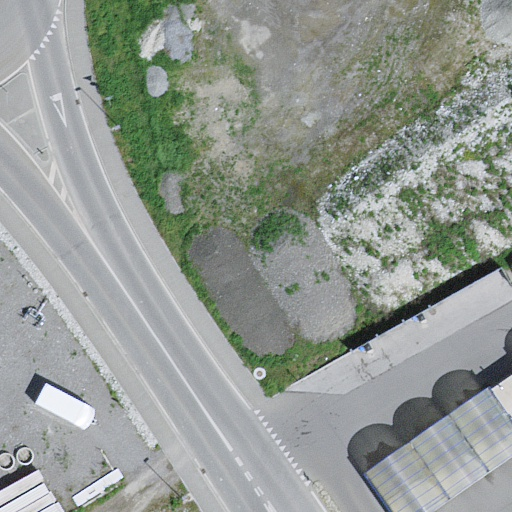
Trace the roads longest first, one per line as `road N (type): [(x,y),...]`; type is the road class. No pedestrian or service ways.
road 1 (tertiary): [(271,511),(92,237)]
road 2 (tertiary): [(92,237),(33,0)]
road 3 (tertiary): [(0,147),(92,237)]
